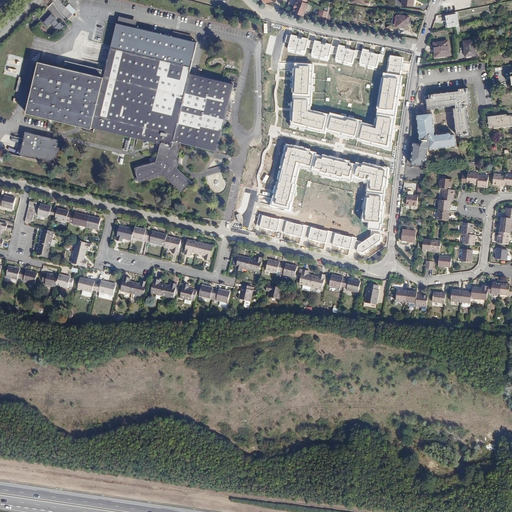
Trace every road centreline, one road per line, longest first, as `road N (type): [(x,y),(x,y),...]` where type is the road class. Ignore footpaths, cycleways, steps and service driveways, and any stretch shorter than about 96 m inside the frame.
road 1 (residential): [(391,265),(379,272),(0,179)]
road 2 (track): [(0,459),(360,511)]
road 3 (residential): [(420,48),(391,265)]
road 4 (residential): [(391,265),(424,281),(473,275),(483,267),(490,207),(511,197)]
road 5 (residential): [(273,15),(420,48)]
road 6 (motorway): [(149,511),(0,489)]
